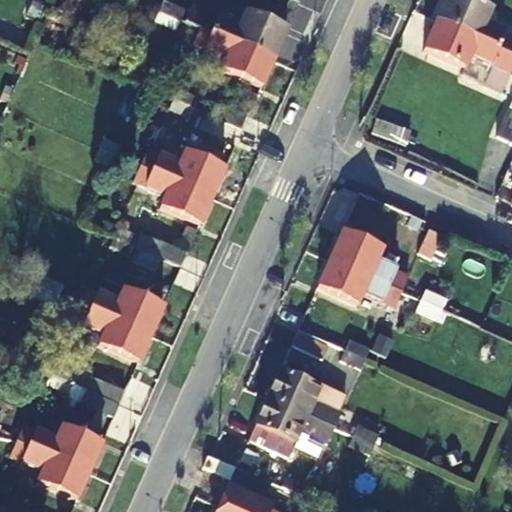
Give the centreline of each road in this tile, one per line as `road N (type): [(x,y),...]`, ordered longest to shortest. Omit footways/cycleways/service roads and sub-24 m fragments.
road 1 (residential): [(308,146),(146,511)]
road 2 (residential): [(308,146),(511,236)]
road 3 (residential): [(369,0),(308,146)]
